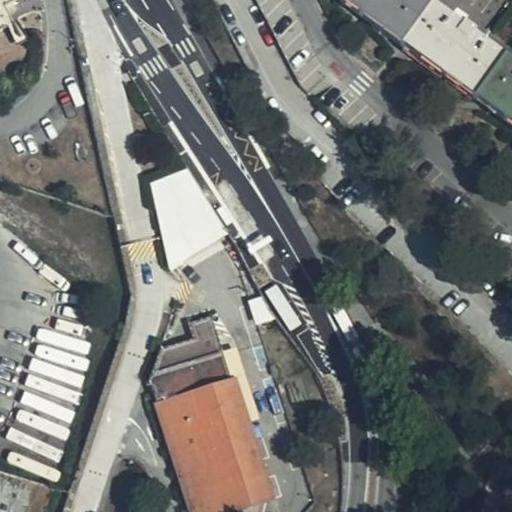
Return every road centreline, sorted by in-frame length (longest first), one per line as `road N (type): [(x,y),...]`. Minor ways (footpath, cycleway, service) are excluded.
road 1 (tertiary): [(147,0),(348,371),(363,419),(368,511)]
road 2 (unclassified): [(101,0),(147,300),(81,511)]
road 3 (residential): [(299,0),(337,57),(411,138),(511,225)]
road 4 (unknown): [(0,384),(16,379),(26,350),(19,294),(0,267)]
